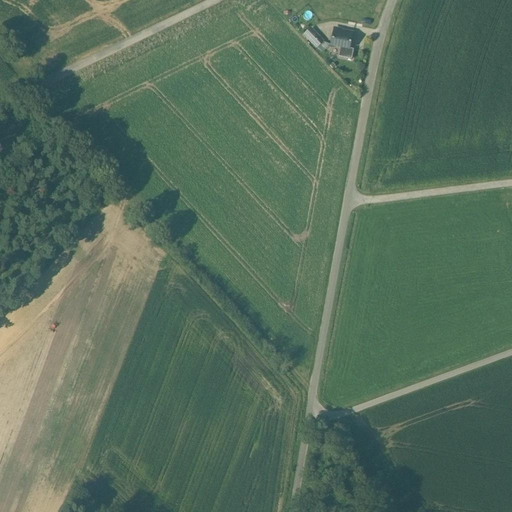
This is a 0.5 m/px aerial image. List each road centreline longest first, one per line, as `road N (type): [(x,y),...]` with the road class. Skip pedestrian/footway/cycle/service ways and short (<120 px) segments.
road 1 (track): [(0,91),(202,0)]
road 2 (unclassified): [(313,411),(350,202)]
road 3 (unclassified): [(313,411),(339,415),(511,351)]
road 4 (unclassified): [(350,202),(381,35),(396,0)]
road 5 (unclassified): [(350,202),(511,183)]
